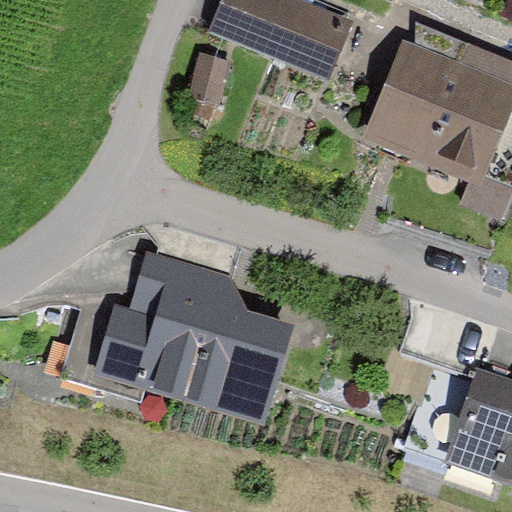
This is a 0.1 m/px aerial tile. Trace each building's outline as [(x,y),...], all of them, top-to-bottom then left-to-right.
[(372,28),(298,0),(213,0),(199,36),(347,93),(372,28)] [(511,110),(511,91),(398,44),(358,138),(479,189),(511,110)] [(219,61),(189,56),(181,103),(211,108),(219,61)] [(132,313),(110,307),(91,383),(266,426),(291,331),(247,320),(215,278),(145,260),(132,313)] [(511,386),(478,375),(448,463),(511,485),(511,386)]
